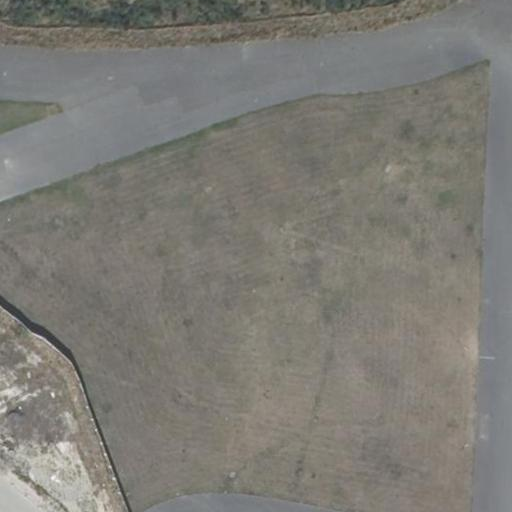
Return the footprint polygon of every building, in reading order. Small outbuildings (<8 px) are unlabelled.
[(460,70),(486,64),(479,37),(454,43),(460,70)] [(390,299),(360,312),(320,211),(320,194),(295,193),(295,219),(319,219),(298,227),(348,350),(374,339),(379,353),(398,353),(439,337),(430,315),(450,315),(450,288),(425,288),(448,279),(399,157),(369,169),(369,151),(343,150),(343,177),(378,177),(416,272),(416,287),(385,299),(390,299)] [(157,224),(128,262),(8,172),(0,183),(0,222),(12,206),(52,235),(34,258),(56,274),(71,254),(115,287),(94,314),(152,358),(219,270),(157,224)] [(189,314),(170,337),(189,353),(208,331),(189,314)] [(258,401),(255,404),(301,437),(318,414),(209,335),(195,355),(258,401)]
